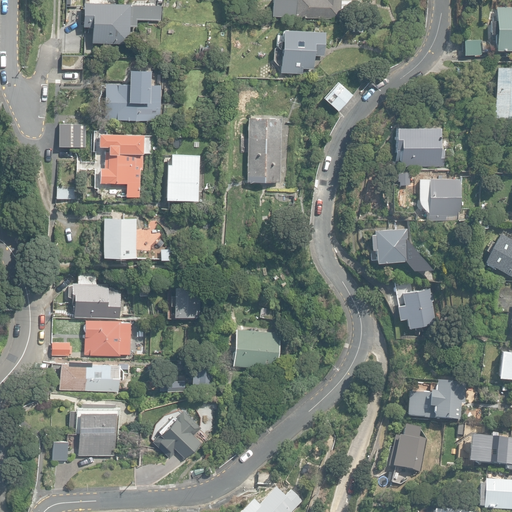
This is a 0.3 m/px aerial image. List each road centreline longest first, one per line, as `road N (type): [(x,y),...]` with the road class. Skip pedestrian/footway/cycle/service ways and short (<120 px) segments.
road 1 (residential): [(440,0),(423,59),(377,92),(345,134),(322,211),(320,230),(363,325),(361,343)]
road 2 (residential): [(361,343),(328,394),(216,489),(72,501),(46,511)]
road 3 (residential): [(361,343),(379,344),(385,355),(339,511)]
road 4 (residential): [(49,50),(34,104),(19,103),(11,83),(12,0)]
road 5 (residential): [(0,237),(10,248),(21,308),(20,343),(0,368)]
